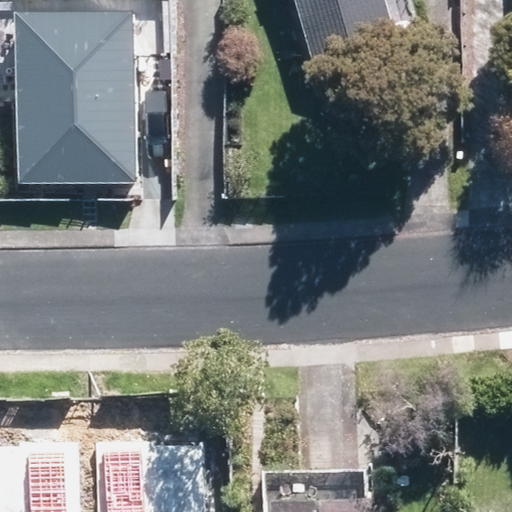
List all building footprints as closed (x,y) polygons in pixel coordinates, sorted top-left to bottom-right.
[(145,1),(29,0),(29,163),(145,163),(145,1)] [(297,0),(315,61),(391,39),(379,0),(297,0)] [(98,511),(205,511),(204,443),(97,445),(98,511)] [(0,445),(0,511),(77,511),(76,444),(0,445)] [(363,511),(363,502),(275,505),(274,511),(363,511)]
